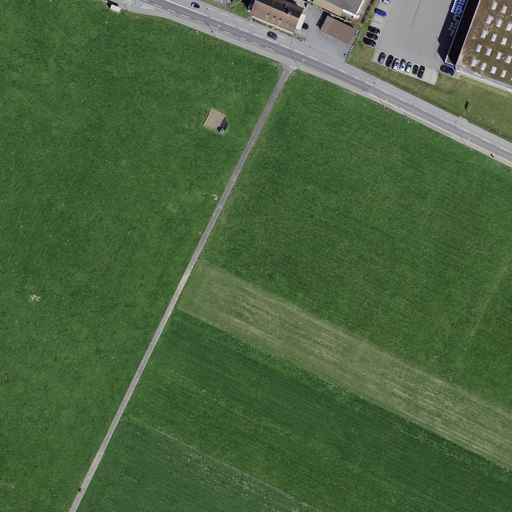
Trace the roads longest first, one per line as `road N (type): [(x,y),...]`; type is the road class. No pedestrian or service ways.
road 1 (track): [(295,51),(74,511)]
road 2 (primary): [(167,0),(511,153)]
